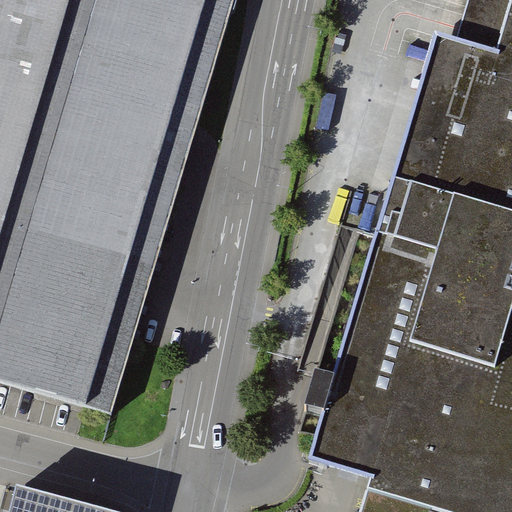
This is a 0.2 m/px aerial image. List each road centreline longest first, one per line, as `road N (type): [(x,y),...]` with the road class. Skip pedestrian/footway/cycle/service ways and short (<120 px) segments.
road 1 (residential): [(281,0),(260,159),(192,492)]
road 2 (residential): [(0,441),(192,492)]
